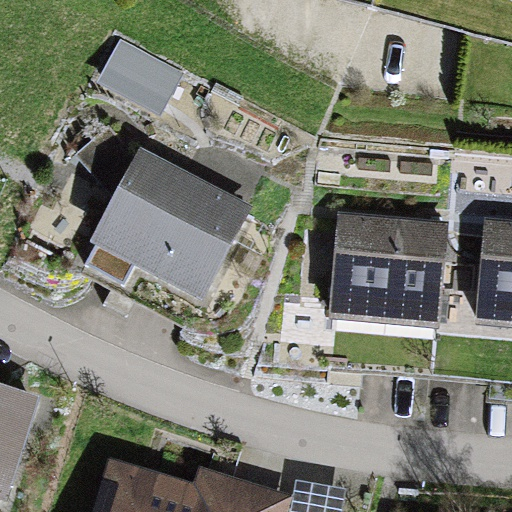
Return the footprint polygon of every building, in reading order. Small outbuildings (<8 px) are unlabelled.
[(161,72),(121,50),(105,81),(144,102),(161,72)] [(245,212),(142,158),(105,229),(207,283),(245,212)] [(342,218),(333,318),(436,327),(445,227),(342,218)] [(479,323),(511,326),(511,225),(488,224),(479,323)] [(0,391),(0,484),(6,486),(32,402),(0,391)] [(279,511),(280,511),(281,510),(203,486),(200,496),(115,470),(102,511),(279,511)]
